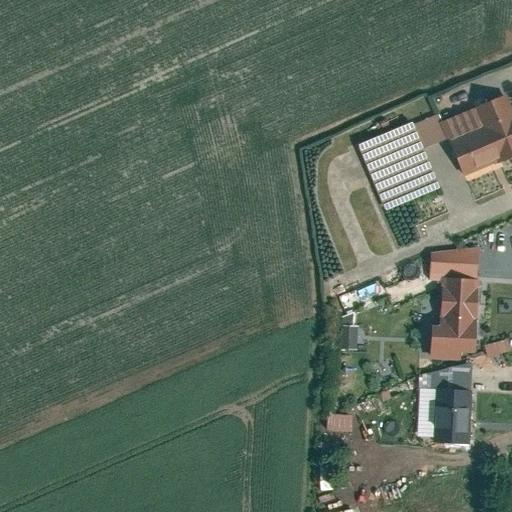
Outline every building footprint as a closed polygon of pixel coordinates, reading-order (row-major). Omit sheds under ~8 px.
[(436,113),(416,121),(425,141),(445,133),(466,183),(511,164),(511,104),(506,90),(439,118),(436,113)] [(411,119),(356,141),(383,208),(438,186),(411,119)] [(430,250),(382,270),(396,302),(432,287),(429,279),(439,279),(439,322),(426,322),(426,356),(458,356),(458,347),(474,347),(474,250),(430,250)] [(358,325),(336,324),(335,348),(357,349),(358,325)] [(470,388),(432,387),(430,441),(469,442),(470,388)]
